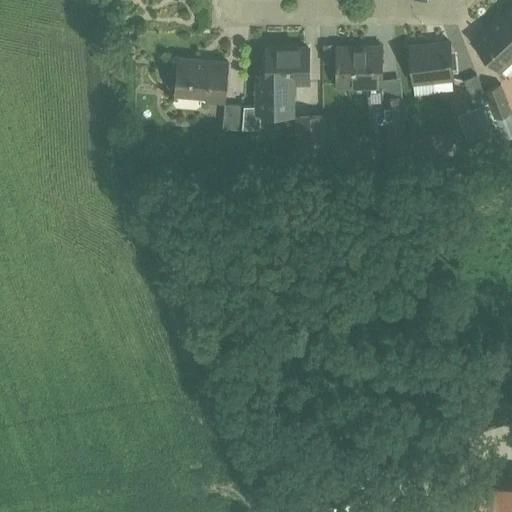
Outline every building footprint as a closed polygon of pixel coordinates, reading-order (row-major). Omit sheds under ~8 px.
[(511,22),(504,13),(475,40),(500,68),(511,57),(511,22)] [(451,40),(410,44),(413,79),(454,75),(451,40)] [(309,44),(269,44),(268,78),(258,78),(257,102),(245,102),(243,124),(259,124),(259,107),(292,107),(293,77),(309,77),(309,44)] [(365,44),(365,46),(339,46),(339,44),(337,44),(337,82),(368,82),(383,82),(383,44),(365,44)] [(230,59),(180,55),(177,93),(178,93),(179,87),(208,89),(208,95),(227,97),(230,59)] [(477,73),(464,78),(475,106),(475,107),(488,102),(477,73)] [(384,96),(383,82),(368,82),(372,122),(375,121),(374,120),(385,119),(383,96),(384,96)] [(501,83),(486,89),(496,116),(511,110),(501,83)] [(384,96),(383,96),(385,119),(387,131),(405,128),(401,94),(384,96)] [(245,102),(226,100),(224,124),(243,126),(243,124),(245,102)] [(475,106),(459,113),(469,139),(499,127),(488,102),(475,107),(475,106)] [(325,149),(324,113),(298,113),(299,149),(325,149)] [(511,369),(465,384),(478,426),(511,415),(511,369)] [(451,401),(392,419),(401,449),(460,432),(451,401)] [(366,447),(347,452),(355,478),(356,483),(375,478),(366,447)] [(511,511),(511,480),(492,487),(492,488),(499,511),(511,511)] [(499,511),(492,488),(467,496),(471,511),(499,511)] [(466,495),(436,504),(437,511),(471,511),(467,496),(466,495)]
